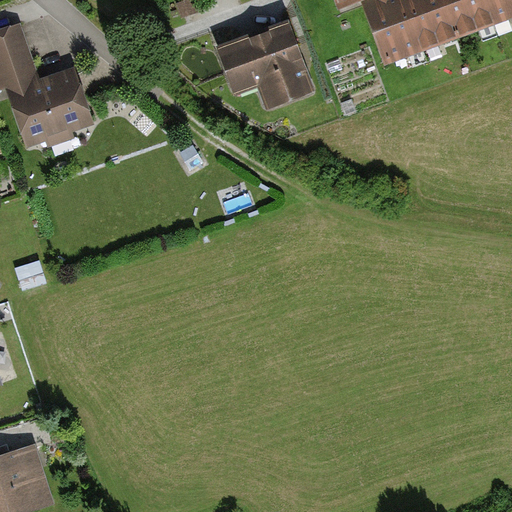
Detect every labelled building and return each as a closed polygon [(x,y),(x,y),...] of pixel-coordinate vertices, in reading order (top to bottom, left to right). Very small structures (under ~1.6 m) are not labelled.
[(511,0),(336,0),(340,7),(359,0),(364,0),(386,60),(511,13),(511,0)] [(290,13),(214,40),(233,93),(258,84),(267,108),(317,90),(290,13)] [(21,22),(0,29),(0,85),(1,88),(6,86),(27,147),(46,140),(48,146),(76,137),(74,131),(96,123),(76,65),(40,77),(21,22)] [(17,266),(26,290),(50,282),(42,258),(17,266)] [(39,451),(0,462),(0,511),(42,511),(57,508),(39,451)]
